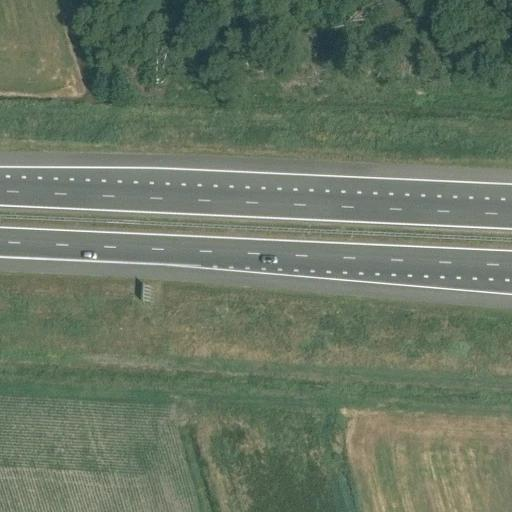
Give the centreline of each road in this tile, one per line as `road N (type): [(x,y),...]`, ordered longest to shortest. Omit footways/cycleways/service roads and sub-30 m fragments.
road 1 (motorway): [(0,243),(511,268)]
road 2 (motorway): [(511,216),(0,192)]
